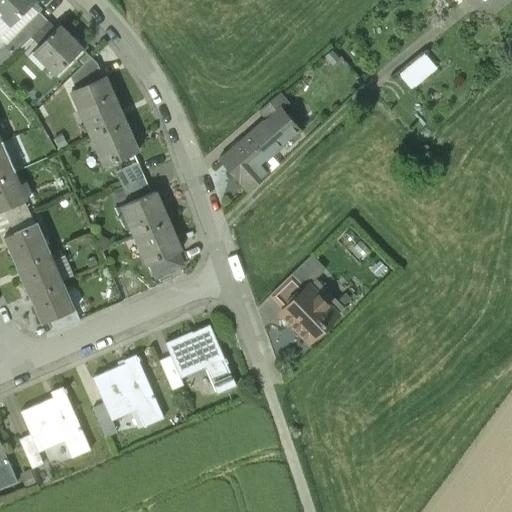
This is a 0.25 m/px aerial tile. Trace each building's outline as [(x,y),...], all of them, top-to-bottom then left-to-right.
[(12,26),(35,3),(32,0),(0,0),(0,7),(4,12),(1,15),(12,26)] [(42,10),(35,3),(12,26),(1,15),(4,12),(0,7),(0,46),(3,49),(23,29),(40,12),(42,10)] [(31,37),(48,20),(40,12),(23,29),(31,37)] [(40,46),(57,29),(48,20),(31,37),(40,46)] [(47,63),(58,74),(82,50),(60,27),(57,29),(40,46),(38,49),(50,61),(47,63)] [(0,68),(20,48),(31,37),(23,29),(3,49),(0,51),(0,68)] [(40,46),(31,37),(20,48),(42,69),(47,63),(50,61),(38,49),(40,46)] [(73,79),(96,68),(94,63),(90,58),(72,76),(73,79)] [(402,79),(410,88),(427,72),(419,63),(402,79)] [(77,89),(101,79),(96,68),(73,79),(77,89)] [(97,136),(126,123),(105,77),(101,79),(77,89),(72,91),(80,110),(85,108),(92,123),(87,125),(92,138),(97,136)] [(268,120),(282,108),(287,103),(279,93),(259,110),(268,120)] [(233,150),(220,161),(248,191),(268,174),(267,173),(264,176),(255,166),(266,156),(268,157),(270,155),(300,128),(282,108),(268,120),(264,124),(263,123),(248,136),(249,137),(234,151),(233,150)] [(105,167),(138,153),(126,123),(97,136),(104,151),(99,154),(105,167)] [(0,143),(0,178),(15,172),(2,143),(0,143)] [(267,173),(268,174),(278,164),(270,155),(268,157),(266,156),(255,166),(264,176),(267,173)] [(116,172),(121,183),(143,174),(138,162),(116,172)] [(0,178),(0,212),(4,211),(26,202),(28,201),(15,172),(0,178)] [(121,183),(126,195),(149,186),(143,174),(121,183)] [(140,233),(168,221),(155,192),(127,204),(134,220),(130,222),(135,235),(140,233)] [(9,222),(30,213),(26,202),(4,211),(9,222)] [(14,234),(35,224),(30,213),(9,222),(14,234)] [(180,249),(168,221),(140,233),(147,249),(142,251),(148,263),(154,261),(176,251),(180,249)] [(4,238),(16,267),(50,252),(38,223),(35,224),(14,234),(4,238)] [(181,263),(176,251),(154,261),(159,273),(181,263)] [(16,267),(29,295),(62,280),(53,259),(50,252),(16,267)] [(53,259),(62,280),(73,276),(64,254),(53,259)] [(292,274),(306,288),(309,286),(315,280),(326,269),(312,254),(292,274)] [(85,260),(88,268),(98,264),(95,256),(85,260)] [(379,260),(369,269),(379,280),(389,271),(379,260)] [(269,295),(283,310),(306,288),(292,274),(269,295)] [(29,295),(41,324),(51,320),(75,310),(62,280),(29,295)] [(309,286),(338,315),(343,310),(315,280),(309,286)] [(283,310),(281,313),(309,343),(338,315),(309,286),(306,288),(283,310)] [(80,320),(75,310),(51,320),(56,331),(80,320)] [(191,332),(165,344),(171,356),(181,378),(206,367),(218,393),(236,385),(227,363),(228,362),(226,358),(225,359),(210,325),(192,333),(191,332)] [(125,365),(92,379),(103,403),(111,421),(137,409),(144,426),(162,418),(135,356),(123,361),(125,365)] [(184,386),(181,378),(171,356),(159,362),(172,391),(184,386)] [(47,400),(20,412),(30,435),(38,452),(64,441),(72,458),(90,450),(65,392),(67,392),(66,389),(64,390),(63,388),(50,393),(55,403),(49,406),(47,400)] [(116,432),(111,421),(103,403),(92,408),(104,437),(116,432)] [(43,464),(38,452),(30,435),(18,440),(31,469),(43,464)] [(0,487),(15,481),(0,446),(0,487)] [(38,484),(31,469),(22,473),(28,488),(38,484)]
